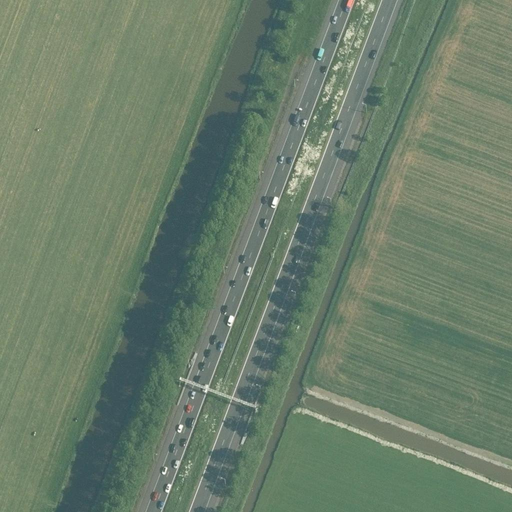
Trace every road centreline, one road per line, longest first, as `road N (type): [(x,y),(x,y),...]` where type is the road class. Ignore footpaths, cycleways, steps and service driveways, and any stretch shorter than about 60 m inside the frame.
road 1 (motorway): [(347,0),(154,511)]
road 2 (motorway): [(197,511),(389,0)]
